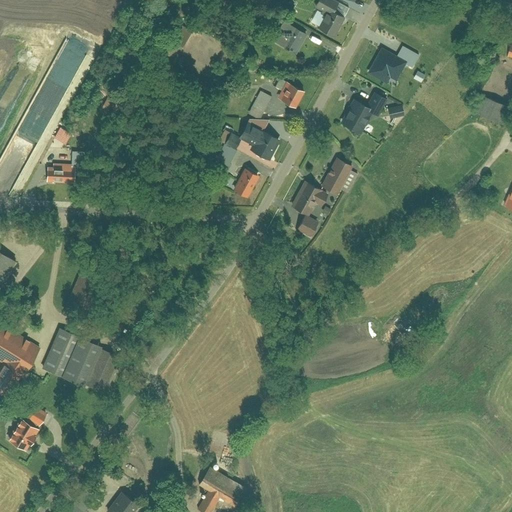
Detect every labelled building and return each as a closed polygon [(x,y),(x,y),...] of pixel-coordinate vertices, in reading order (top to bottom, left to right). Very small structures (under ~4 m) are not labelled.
[(249,0),(265,9),(269,0),(249,0)] [(323,15),(313,32),(330,41),(342,19),(331,13),(336,5),(327,0),(317,0),(313,9),(323,15)] [(284,24),(272,43),(294,57),(306,37),(284,24)] [(382,51),(370,73),(386,82),(391,72),(397,76),(404,63),(382,51)] [(287,84),(277,101),(293,110),(303,93),(287,84)] [(258,92),(245,117),(257,123),(271,99),(258,92)] [(511,109),(481,95),(474,112),(506,127),(511,114),(511,109)] [(353,102),(340,124),(356,133),(369,111),(353,102)] [(386,109),(388,118),(401,115),(399,106),(386,109)] [(253,148),(250,154),(264,161),(268,155),(273,158),(280,143),(243,125),(236,139),(253,148)] [(335,160),(320,189),(335,196),(350,168),(335,160)] [(48,168),(48,182),(73,181),(73,168),(48,168)] [(232,191),(246,200),(258,180),(243,172),(232,191)] [(303,183),(290,207),(302,214),(308,202),(318,208),(323,199),(313,193),(315,189),(303,183)] [(511,186),(503,206),(511,210),(511,186)] [(304,218),(298,229),(310,237),(317,226),(304,218)] [(0,291),(17,265),(0,253),(0,291)] [(60,329),(41,373),(81,390),(100,346),(60,329)] [(0,394),(6,397),(20,371),(24,374),(36,352),(0,333),(0,360),(2,362),(0,365),(0,394)] [(100,346),(81,390),(104,400),(123,356),(100,346)] [(39,429),(21,418),(8,439),(26,451),(39,429)] [(209,492),(197,510),(200,511),(210,511),(220,498),(234,508),(246,490),(211,467),(199,485),(209,492)] [(66,511),(84,511),(99,493),(87,484),(66,511)] [(133,511),(138,505),(119,492),(105,511),(133,511)]
